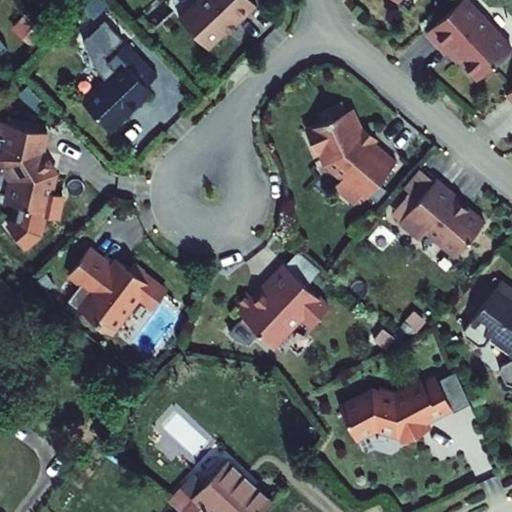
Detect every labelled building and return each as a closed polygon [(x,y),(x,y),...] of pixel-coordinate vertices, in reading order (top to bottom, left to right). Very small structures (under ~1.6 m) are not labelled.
[(204,0),(192,12),(221,42),(248,17),(250,20),(270,0),(204,0)] [(511,51),(511,25),(488,0),(464,0),(439,23),(460,45),(464,41),(491,71),(511,51)] [(138,52),(96,91),(125,121),(145,102),(145,99),(149,95),(152,95),(167,82),(138,52)] [(333,119),(314,129),(325,151),(329,149),(336,162),(352,176),(348,181),(348,187),(356,194),(361,194),(362,193),(365,196),(369,192),(374,197),(409,157),(388,138),(387,137),(384,140),(374,132),(372,127),(371,126),(373,125),(371,122),(372,121),(366,107),(364,108),(362,104),(358,107),(354,99),(340,106),(343,113),(335,117),(336,118),(333,119)] [(329,112),(333,119),(336,118),(335,117),(343,113),(340,106),(329,112)] [(15,149),(15,151),(21,161),(21,164),(28,175),(24,194),(38,197),(38,201),(48,203),(48,199),(57,201),(56,206),(73,209),(78,186),(64,183),(67,165),(60,153),(63,151),(57,143),(62,123),(32,117),(33,112),(22,110),(21,114),(16,113),(13,129),(9,128),(5,147),(15,149)] [(374,132),(384,140),(387,137),(388,138),(393,132),(379,119),(372,127),(374,132)] [(423,226),(437,225),(462,248),(492,214),(472,196),(469,196),(460,188),(462,186),(448,173),(411,216),(423,226)] [(84,287),(123,321),(152,286),(166,298),(180,282),(161,266),(162,264),(152,255),(148,260),(144,257),(138,263),(130,256),(108,237),(87,261),(98,272),(84,287)] [(130,256),(138,263),(144,257),(136,249),(130,256)] [(304,322),(317,309),(327,319),(345,300),(301,257),(283,275),(282,279),(270,292),(263,285),(252,296),(261,306),(255,312),(265,323),(269,319),(285,335),(299,322),(304,322)] [(6,277),(0,283),(0,310),(20,290),(6,277)] [(511,284),(502,277),(468,323),(509,353),(511,359),(511,284)] [(469,400),(482,393),(464,354),(448,363),(469,400)] [(417,434),(435,424),(431,417),(441,412),(443,415),(469,400),(448,363),(432,372),(431,369),(405,384),(390,379),(389,382),(383,380),(351,399),(368,430),(386,420),(411,427),(413,427),(417,434)] [(190,508),(195,511),(268,511),(281,497),(234,456),(213,480),(203,472),(191,487),(200,496),(190,508)]
